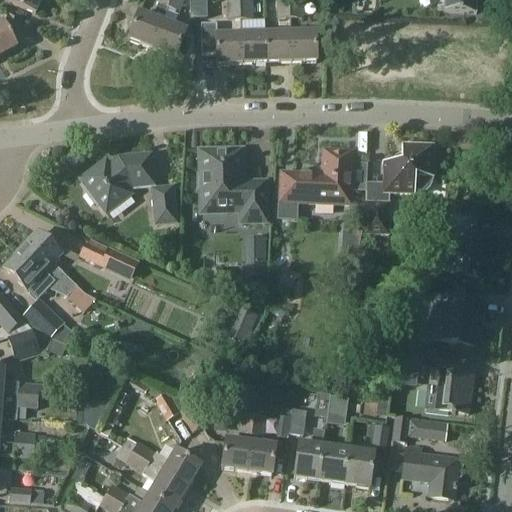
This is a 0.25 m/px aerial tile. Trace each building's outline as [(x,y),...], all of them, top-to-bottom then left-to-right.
[(8,0),(6,6),(24,13),(34,17),(40,0),(8,0)] [(166,10),(170,0),(157,0),(155,6),(156,6),(166,10)] [(170,0),(166,10),(177,14),(182,0),(170,0)] [(206,20),(206,3),(197,0),(189,0),(189,21),(206,20)] [(442,13),(442,14),(475,16),(475,14),(475,0),(443,0),(443,13),(442,13)] [(300,1),(288,2),(289,22),(301,21),(300,1)] [(239,22),(238,2),(226,2),(227,22),(239,22)] [(238,2),(239,22),(251,22),(250,2),(238,2)] [(288,2),(276,2),(277,22),(289,22),(288,2)] [(156,6),(151,21),(137,15),(127,43),(150,52),(161,24),(166,10),(156,6)] [(3,24),(0,25),(0,58),(17,50),(3,24)] [(161,24),(150,52),(174,61),(184,33),(161,24)] [(214,26),(201,27),(202,58),(215,58),(215,68),(240,67),(239,37),(214,38),(214,26)] [(289,36),(290,66),(315,65),(314,35),(289,36)] [(264,36),(239,37),(240,67),(265,66),(264,36)] [(289,36),(264,36),(265,66),(290,66),(289,36)] [(382,164),(382,185),(381,196),(413,197),(417,196),(422,195),(425,192),(428,188),(430,184),(431,180),(432,151),(429,148),(400,147),(400,165),(382,164)] [(279,176),(277,222),(296,223),(297,205),(348,208),(350,155),(321,153),(320,178),(279,176)] [(196,177),(196,193),(200,193),(201,211),(223,211),(223,214),(239,214),(240,226),(265,225),(264,185),(240,186),(240,175),(234,175),(234,154),(199,155),(200,177),(196,177)] [(104,165),(80,183),(86,192),(85,193),(84,197),(92,208),(96,208),(98,207),(104,216),(129,197),(125,193),(130,189),(151,187),(148,159),(117,162),(117,165),(109,172),(104,165)] [(170,192),(152,193),(155,227),(173,225),(170,192)] [(387,206),(363,206),(363,238),(387,238),(387,206)] [(424,215),(424,217),(422,231),(446,234),(448,218),(424,215)] [(38,232),(19,252),(68,298),(76,290),(62,276),(53,267),(63,257),(38,232)] [(455,232),(449,278),(484,283),(490,237),(455,232)] [(137,265),(89,244),(87,243),(79,260),(129,282),(137,265)] [(19,252),(1,271),(26,295),(27,294),(36,303),(38,302),(47,292),(66,301),(68,298),(19,252)] [(264,268),(264,257),(245,257),(245,269),(264,268)] [(359,257),(359,279),(371,279),(371,257),(359,257)] [(428,285),(404,282),(401,298),(427,301),(428,285)] [(468,282),(467,290),(481,292),(482,284),(468,282)] [(21,323),(1,300),(0,300),(0,324),(6,331),(8,334),(21,323)] [(482,305),(442,300),(436,300),(430,343),(474,348),(477,321),(480,321),(482,305)] [(36,303),(21,319),(39,337),(49,341),(50,341),(62,328),(63,327),(64,326),(38,302),(36,303)] [(240,308),(227,340),(244,347),(257,316),(240,308)] [(31,332),(6,340),(15,366),(40,358),(38,353),(31,334),(31,332)] [(395,351),(393,366),(410,368),(424,370),(426,355),(395,351)] [(110,363),(119,375),(134,365),(125,353),(110,363)] [(410,368),(393,366),(391,384),(408,386),(410,368)] [(18,387),(2,386),(3,372),(0,372),(0,397),(17,399),(18,387)] [(425,393),(423,413),(437,415),(467,419),(473,376),(439,372),(436,395),(425,393)] [(123,387),(120,392),(125,394),(127,389),(128,388),(129,389),(143,397),(148,390),(133,382),(127,378),(124,385),(123,387)] [(38,388),(18,387),(17,399),(37,401),(38,388)] [(245,411),(249,390),(237,388),(232,408),(245,411)] [(148,390),(143,397),(154,403),(163,398),(148,390)] [(126,400),(119,396),(115,406),(122,409),(126,400)] [(17,399),(0,397),(0,421),(15,423),(16,411),(17,399)] [(163,398),(154,403),(166,423),(176,417),(165,397),(163,398)] [(193,407),(192,406),(172,397),(170,401),(179,415),(192,408),(193,407)] [(17,399),(16,411),(31,412),(36,413),(37,401),(17,399)] [(192,408),(179,415),(191,436),(204,428),(192,408)] [(113,409),(105,427),(112,430),(121,412),(113,409)] [(291,413),(290,420),(287,437),(301,439),(305,415),(291,413)] [(241,415),(238,435),(249,437),(248,438),(250,438),(253,417),(251,417),(241,415)] [(253,417),(250,438),(251,438),(263,440),(265,428),(266,419),(253,417)] [(275,418),(273,429),(272,436),(287,439),(287,437),(290,420),(275,418)] [(393,420),(393,421),(390,445),(406,447),(409,422),(393,420)] [(429,425),(426,443),(445,446),(447,428),(429,425)] [(104,427),(100,437),(107,440),(112,430),(105,427),(104,427)] [(388,430),(373,428),(370,453),(385,455),(388,430)] [(297,445),(292,481),(318,484),(323,448),(321,448),(323,434),(313,432),(311,447),(297,445)] [(0,446),(13,448),(14,436),(0,434),(0,446)] [(14,436),(13,448),(34,449),(34,439),(34,436),(14,435),(14,436)] [(34,439),(34,449),(46,450),(46,440),(34,439)] [(126,441),(121,450),(131,456),(136,448),(126,441)] [(224,442),(220,470),(245,473),(249,445),(224,442)] [(250,444),(249,444),(249,445),(245,473),(270,477),(274,448),(250,445),(250,444)] [(0,446),(0,459),(13,460),(13,448),(0,446)] [(137,446),(136,448),(131,456),(148,467),(154,457),(137,446)] [(13,448),(13,460),(33,462),(34,449),(13,448)] [(323,448),(318,484),(343,487),(348,452),(323,448)] [(90,449),(84,466),(109,474),(115,458),(90,449)] [(121,450),(115,460),(124,466),(131,456),(121,450)] [(348,452),(343,487),(368,491),(373,455),(348,452)] [(154,457),(148,467),(186,491),(200,469),(175,453),(169,463),(167,465),(154,457)] [(148,467),(131,456),(124,466),(141,477),(148,467)] [(461,468),(456,465),(456,464),(404,457),(401,481),(430,485),(429,500),(451,502),(454,481),(460,479),(461,468)] [(18,465),(18,478),(61,479),(61,466),(18,465)] [(148,467),(141,477),(155,485),(148,496),(173,511),(186,491),(148,467)] [(83,473),(74,493),(94,501),(103,482),(83,473)] [(221,489),(273,491),(274,477),(222,475),(221,489)] [(111,488),(105,498),(122,509),(128,498),(111,488)] [(30,494),(10,493),(9,505),(29,506),(30,494)] [(128,498),(122,509),(126,511),(172,511),(173,511),(148,496),(141,507),(128,498)] [(103,501),(98,508),(104,511),(119,511),(122,509),(105,498),(103,501)] [(87,511),(89,510),(72,500),(64,511),(65,511),(87,511)]
